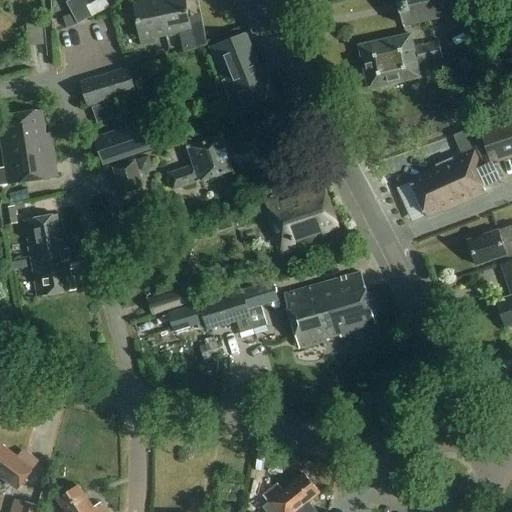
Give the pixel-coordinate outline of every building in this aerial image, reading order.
[(72,0),(67,3),(78,24),(92,16),(87,6),(98,0),(72,0)] [(153,39),(167,36),(159,0),(143,0),(134,2),(143,46),(154,44),(153,39)] [(186,0),(159,0),(167,36),(180,34),(185,52),(207,41),(202,17),(190,20),(186,0)] [(474,0),(397,0),(399,3),(397,3),(400,13),(401,13),(404,26),(477,10),(474,0)] [(26,14),(27,24),(42,23),(41,13),(26,14)] [(263,79),(245,35),(211,48),(239,116),(278,100),(268,77),(263,79)] [(414,49),(411,35),(359,46),(369,89),(420,77),(417,65),(443,59),(440,43),(414,49)] [(117,72),(124,96),(136,93),(128,69),(117,72)] [(112,100),(124,96),(117,72),(105,76),(112,100)] [(105,76),(93,79),(101,104),(112,100),(105,76)] [(101,104),(93,79),(81,83),(88,108),(101,104)] [(45,135),(41,111),(0,117),(0,132),(9,185),(58,177),(51,134),(45,135)] [(511,114),(478,126),(490,163),(511,155),(511,114)] [(103,166),(158,148),(148,120),(94,138),(103,166)] [(232,170),(220,136),(187,148),(193,165),(167,175),(173,191),(232,170)] [(461,205),(487,193),(476,170),(484,167),(475,148),(436,166),(438,169),(411,182),(427,216),(445,208),(448,209),(461,204),(461,205)] [(149,156),(137,159),(141,172),(148,169),(152,164),(149,156)] [(136,160),(112,167),(120,194),(144,187),(136,160)] [(0,186),(8,185),(5,168),(0,168),(0,186)] [(338,227),(325,189),(280,205),(278,198),(263,204),(281,255),(297,249),(295,242),(338,227)] [(15,206),(2,208),(5,226),(18,223),(15,206)] [(25,220),(31,257),(63,252),(63,250),(57,215),(25,220)] [(117,242),(141,234),(137,223),(113,231),(117,242)] [(511,257),(511,227),(499,232),(499,231),(468,241),(477,266),(507,256),(508,259),(511,257)] [(63,252),(31,257),(38,297),(76,291),(74,277),(72,278),(70,271),(73,270),(69,249),(63,250),(63,252)] [(511,297),(496,302),(504,327),(511,324),(511,261),(501,265),(505,276),(511,297)] [(335,336),(335,339),(348,335),(347,332),(368,326),(367,323),(375,321),(361,273),(315,287),(320,304),(325,303),(331,324),(333,323),(336,331),(333,332),(335,336)] [(300,349),(335,339),(335,336),(333,332),(336,331),(333,323),(331,324),(325,303),(320,304),(315,287),(284,296),(300,349)] [(189,288),(148,300),(152,315),(193,303),(189,288)] [(200,303),(208,330),(251,317),(242,290),(200,303)] [(205,345),(200,347),(204,362),(221,357),(215,337),(204,340),(205,345)] [(396,382),(385,386),(390,400),(402,396),(396,382)] [(18,459),(0,445),(0,476),(18,490),(38,463),(23,452),(18,459)] [(297,511),(320,494),(305,475),(284,492),(279,485),(264,497),(276,511),(297,511)] [(93,509),(78,487),(57,500),(65,511),(104,511),(100,504),(93,509)] [(24,502),(21,511),(36,511),(38,506),(24,502)]
